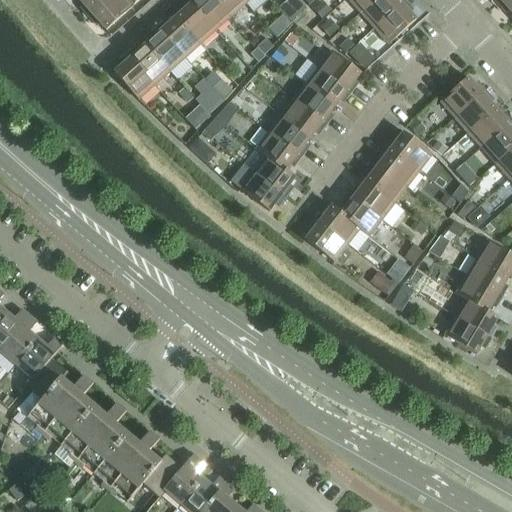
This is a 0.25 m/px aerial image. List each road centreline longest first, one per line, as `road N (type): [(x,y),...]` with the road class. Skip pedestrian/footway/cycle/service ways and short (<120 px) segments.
road 1 (unclassified): [(511,490),(200,318)]
road 2 (unclassified): [(200,318),(294,406),(479,511)]
road 3 (unclassified): [(200,318),(0,144)]
road 4 (residential): [(321,511),(153,371)]
road 5 (residential): [(319,186),(387,95),(462,23)]
road 6 (residential): [(153,371),(0,246)]
